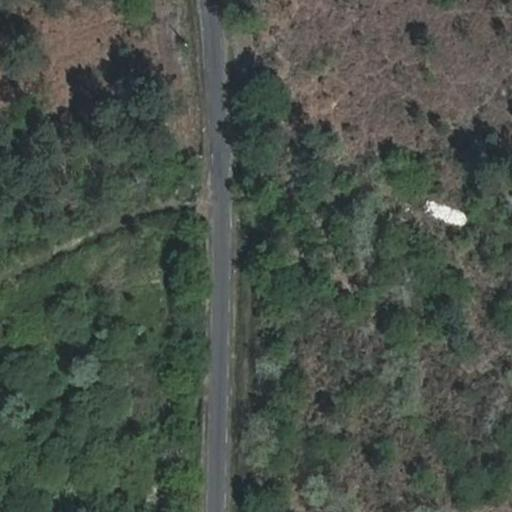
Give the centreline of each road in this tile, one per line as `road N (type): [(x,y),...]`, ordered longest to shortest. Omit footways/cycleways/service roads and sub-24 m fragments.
road 1 (track): [(511,216),(408,169),(0,286)]
road 2 (residential): [(232,0),(242,215),(228,511)]
